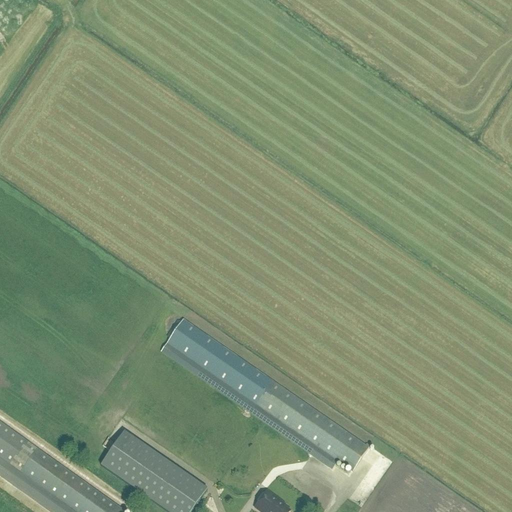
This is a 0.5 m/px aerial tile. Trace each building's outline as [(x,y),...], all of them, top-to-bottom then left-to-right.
[(78,308),(44,358),(217,478),(252,428),(78,308)] [(353,473),(369,449),(183,321),(161,353),(332,470),(338,462),(353,473)] [(123,511),(0,424),(0,476),(50,511),(123,511)] [(193,511),(207,492),(124,434),(101,468),(164,511),(193,511)] [(364,461),(374,466),(353,502),(366,509),(393,463),(370,450),(364,461)] [(255,509),(258,511),(288,511),(283,508),(285,506),(267,493),(255,509)]
